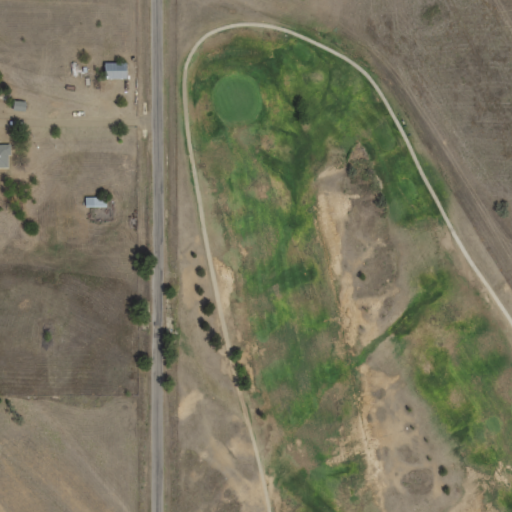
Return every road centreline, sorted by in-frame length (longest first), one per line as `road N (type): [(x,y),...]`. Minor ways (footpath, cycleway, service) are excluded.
road 1 (track): [(271,511),(187,135),(184,77),(202,38),(239,24),(280,28),(355,64),(380,93),(511,325)]
road 2 (residential): [(156,0),(157,511)]
